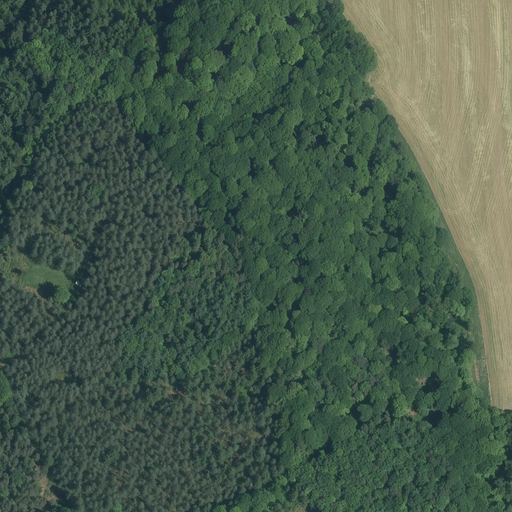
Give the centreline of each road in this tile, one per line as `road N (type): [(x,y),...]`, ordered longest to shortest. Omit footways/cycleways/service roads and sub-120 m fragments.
road 1 (track): [(378,425),(215,511)]
road 2 (track): [(272,0),(306,66),(350,97),(380,135)]
road 3 (track): [(84,286),(129,223),(146,157)]
road 4 (track): [(70,511),(0,386)]
road 5 (track): [(0,348),(74,313),(84,286),(70,279)]
